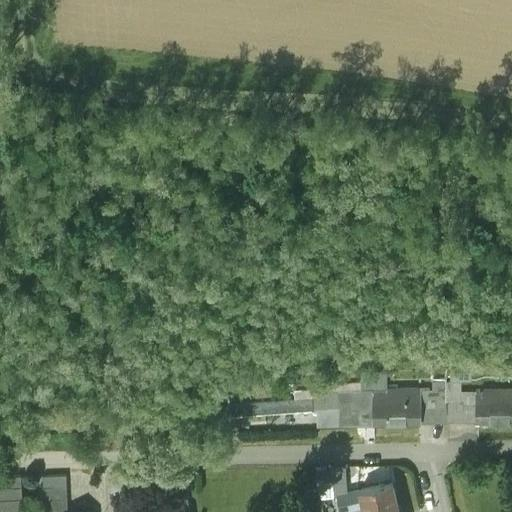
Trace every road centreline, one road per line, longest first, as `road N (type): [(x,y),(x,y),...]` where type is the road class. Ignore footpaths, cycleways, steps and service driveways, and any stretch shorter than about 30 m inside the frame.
road 1 (track): [(39,45),(511,90)]
road 2 (residential): [(424,453),(115,459)]
